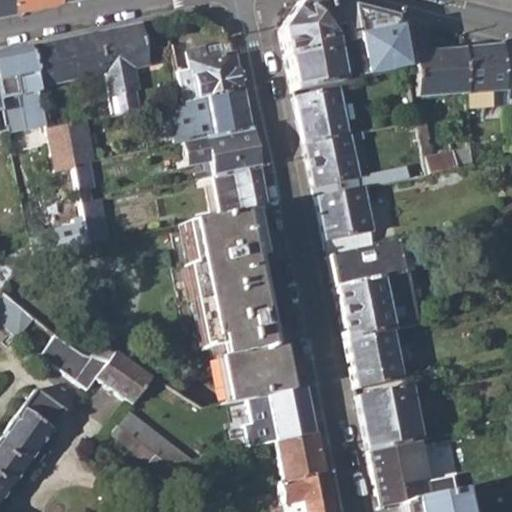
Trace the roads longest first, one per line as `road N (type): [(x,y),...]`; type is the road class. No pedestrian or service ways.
road 1 (residential): [(348,511),(245,0)]
road 2 (residential): [(0,31),(146,0)]
